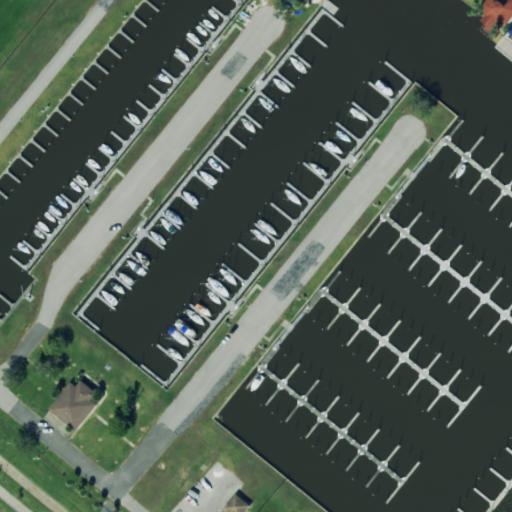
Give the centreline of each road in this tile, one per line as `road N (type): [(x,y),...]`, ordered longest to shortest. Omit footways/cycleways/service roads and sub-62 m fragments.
road 1 (residential): [(78,511),(357,153)]
road 2 (residential): [(0,333),(249,18)]
road 3 (residential): [(62,511),(0,460),(36,511)]
